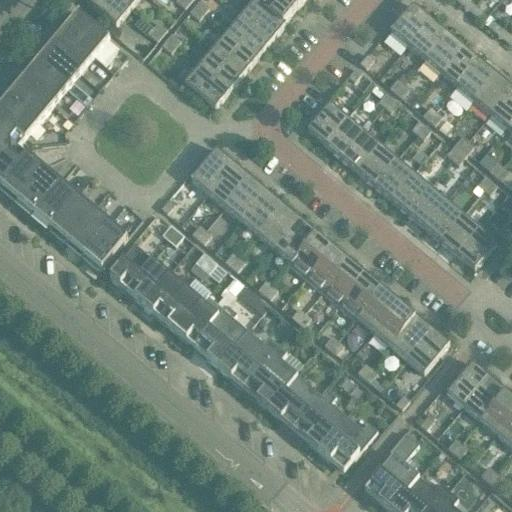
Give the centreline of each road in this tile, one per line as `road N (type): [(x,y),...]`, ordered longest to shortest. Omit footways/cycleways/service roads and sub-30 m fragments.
road 1 (residential): [(293,511),(0,263)]
road 2 (residential): [(470,306),(258,132)]
road 3 (residential): [(208,135),(144,83),(121,85),(82,143),(85,155),(150,204)]
road 4 (residential): [(258,132),(368,0)]
